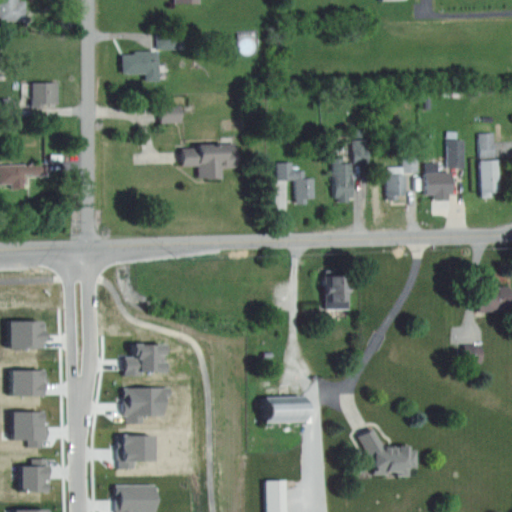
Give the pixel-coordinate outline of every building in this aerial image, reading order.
[(0,0),(0,17),(24,17),(24,0),(0,0)] [(155,46),(183,45),(182,27),(155,28),(155,46)] [(157,78),(157,47),(132,48),(132,51),(121,51),(121,70),(143,69),(143,78),(157,78)] [(56,101),(30,101),(30,79),(56,79),(56,101)] [(158,119),(180,119),(179,101),(158,102),(158,119)] [(474,131),(491,131),(491,159),(494,159),(494,191),(487,191),(487,197),(475,197),(474,131)] [(355,196),(353,164),(373,163),(372,136),(352,137),(353,160),(344,160),(344,153),(333,154),(335,197),(355,196)] [(197,173),(219,173),(219,164),(235,163),(234,139),(194,140),(194,144),(180,144),(180,162),(196,162),(197,173)] [(444,139),(443,168),(461,168),(462,140),(444,139)] [(407,192),(406,171),(418,171),(417,154),(404,154),(405,164),(388,164),(389,192),(407,192)] [(315,175),(306,175),(305,167),(296,167),(296,159),(278,160),(278,179),(298,178),(299,203),(308,203),(308,197),(315,197),(315,175)] [(435,160),(435,169),(448,168),(449,192),(443,192),(443,198),(429,199),(429,194),(421,194),(419,161),(435,160)] [(28,186),(28,174),(51,173),(51,161),(0,163),(1,181),(13,181),(13,187),(28,186)] [(324,308),(323,301),(322,301),(321,274),(323,274),(322,269),(343,267),(343,273),(345,273),(347,299),(344,299),(344,300),(345,300),(346,307),(324,308)] [(476,279),(488,279),(487,284),(504,285),(502,311),(472,310),(472,298),(475,298),(476,279)] [(0,320),(36,320),(38,347),(0,348),(0,320)] [(127,372),(142,372),(142,368),(167,368),(167,339),(137,339),(137,354),(127,354),(127,372)] [(479,362),(480,344),(459,344),(458,362),(479,362)] [(0,370),(41,370),(42,395),(1,395),(0,370)] [(117,387),(116,415),(120,415),(120,423),(137,423),(137,416),(160,416),(160,397),(164,397),(164,387),(117,387)] [(252,423),(302,422),(301,396),(251,397),(252,423)] [(3,412),(3,440),(42,440),(41,411),(3,412)] [(367,428),(378,446),(400,446),(400,451),(412,451),(412,468),(392,469),(392,471),(380,471),(380,474),(365,474),(364,457),(352,437),(367,428)] [(118,435),(118,447),(115,447),(116,467),(131,468),(130,461),(150,461),(150,435),(118,435)] [(11,466),(29,466),(29,458),(44,459),(44,492),(11,491),(11,466)] [(258,480),(259,511),(280,511),(280,480),(258,480)] [(118,511),(118,483),(157,482),(158,511),(118,511)]
